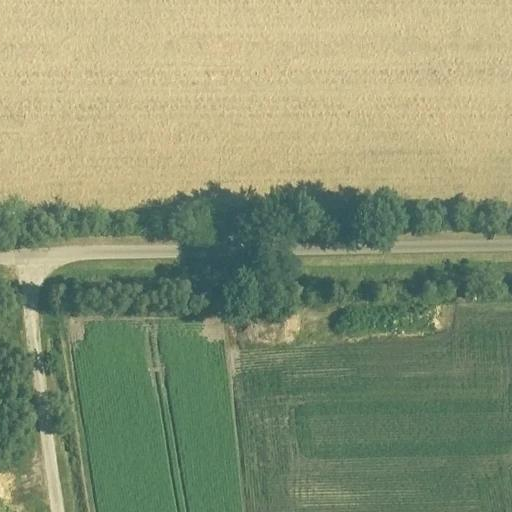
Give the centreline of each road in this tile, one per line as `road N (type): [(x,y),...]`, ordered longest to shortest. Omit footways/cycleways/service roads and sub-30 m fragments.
road 1 (unclassified): [(511,250),(23,260)]
road 2 (unclassified): [(23,260),(56,511)]
